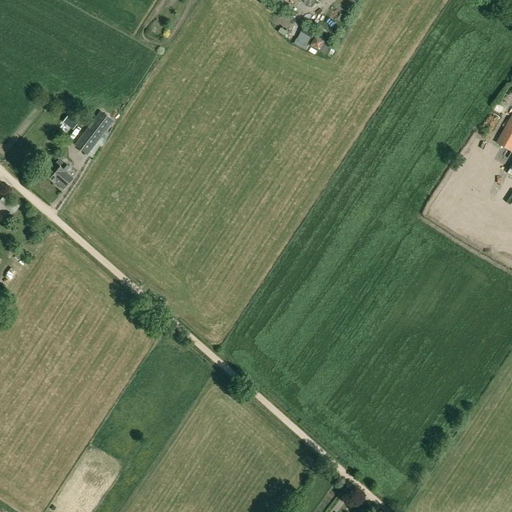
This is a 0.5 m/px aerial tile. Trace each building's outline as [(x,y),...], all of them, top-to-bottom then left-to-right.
[(307,43),(313,33),(303,28),(298,38),(307,43)] [(315,43),(324,46),(327,36),(318,34),(315,43)] [(501,97),(497,105),(507,110),(511,103),(501,97)] [(100,111),(74,146),(87,156),(87,155),(92,159),(106,142),(101,138),(113,121),(100,111)] [(78,124),(68,116),(63,122),(73,130),(78,124)] [(511,117),(499,141),(497,145),(511,153),(511,117)] [(63,190),(73,179),(65,173),(69,168),(64,164),(64,165),(60,161),(57,161),(55,164),(44,176),(54,184),(55,183),(63,190)] [(19,206),(5,194),(0,199),(0,200),(13,212),(19,206)]
